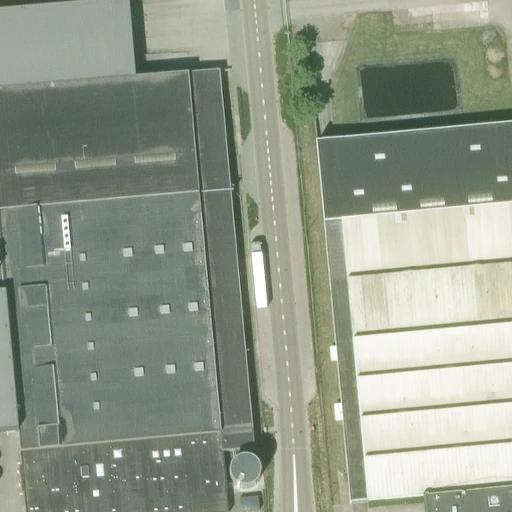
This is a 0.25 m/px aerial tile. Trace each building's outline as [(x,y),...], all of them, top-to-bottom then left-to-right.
[(0,11),(0,90),(133,79),(127,1),(0,11)] [(228,511),(223,453),(255,450),(220,71),(133,79),(0,90),(0,294),(6,294),(19,433),(25,511),(228,511)] [(511,511),(511,125),(505,126),(316,143),(336,350),(331,350),(332,362),(337,362),(350,505),(434,496),(435,511),(511,511)] [(6,294),(0,294),(0,435),(19,433),(6,294)] [(241,511),(254,511),(259,511),(258,497),(240,499),(241,511)]
